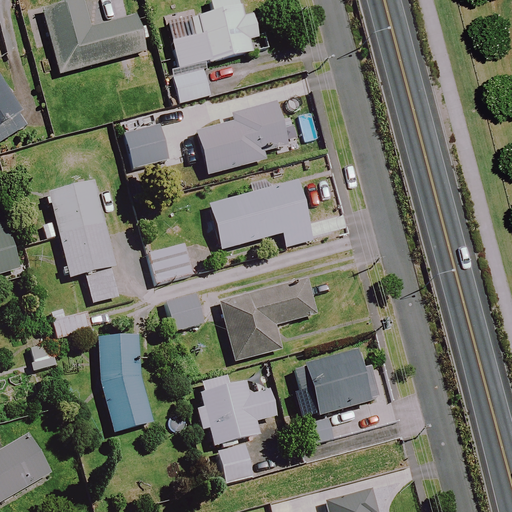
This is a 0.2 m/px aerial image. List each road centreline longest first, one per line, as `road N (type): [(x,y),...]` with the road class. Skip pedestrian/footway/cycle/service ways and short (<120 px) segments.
road 1 (residential): [(463,511),(330,0)]
road 2 (primary): [(511,479),(383,0)]
